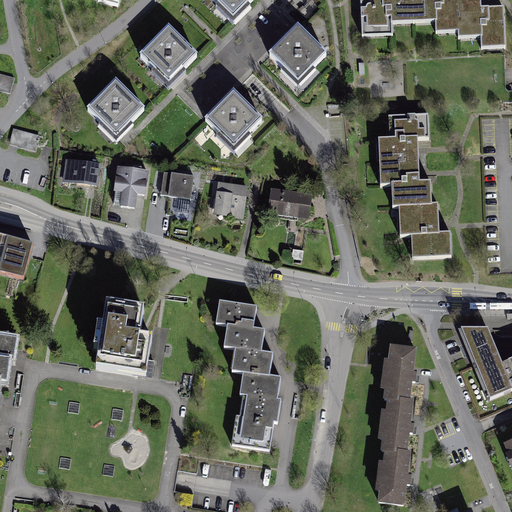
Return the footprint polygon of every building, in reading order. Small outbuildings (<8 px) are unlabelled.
[(251,0),(209,0),(232,21),(251,0)] [(359,0),(361,37),(392,36),(391,25),(436,23),(437,34),(458,33),(459,40),(482,39),(482,51),(506,50),(504,11),(481,12),(481,1),(469,1),(460,2),(459,0),(359,0)] [(197,58),(168,29),(139,58),(168,87),(197,58)] [(298,29),(269,58),(297,87),(326,58),(298,29)] [(0,91),(11,94),(15,77),(0,74),(0,91)] [(118,141),(145,113),(116,84),(88,112),(118,141)] [(261,122),(233,94),(204,123),(233,151),(261,122)] [(428,115),(389,117),(390,140),(380,140),(382,186),(390,186),(391,207),(396,207),(397,237),(411,236),(412,259),(452,258),(450,234),(440,235),(438,206),(431,206),(430,183),(421,184),(419,139),(429,138),(428,115)] [(38,152),(42,135),(13,128),(9,145),(38,152)] [(96,188),(98,168),(67,164),(64,184),(96,188)] [(148,175),(119,172),(116,193),(122,194),(120,209),(133,210),(135,196),(146,197),(148,175)] [(189,201),(192,180),(166,176),(163,197),(189,201)] [(244,187),(219,184),(216,215),(240,217),(244,187)] [(309,197),(273,192),(269,216),(306,221),(309,197)] [(33,247),(0,238),(0,274),(24,282),(30,258),(33,247)] [(217,330),(226,331),(222,353),(233,355),(259,358),(263,336),(253,334),(256,312),(220,307),(217,330)] [(142,314),(105,308),(95,372),(144,379),(150,340),(138,338),(142,314)] [(511,361),(501,366),(487,332),(461,331),(490,401),(511,392),(511,391),(511,389),(511,388),(511,361)] [(18,340),(0,337),(0,383),(1,384),(8,385),(12,362),(15,363),(18,340)] [(387,451),(380,503),(405,506),(411,454),(408,454),(414,403),(411,402),(417,350),(391,347),(385,397),(389,398),(382,451),(387,451)] [(280,384),(266,382),(270,360),(259,358),(233,355),(230,376),(241,378),(238,400),(243,401),(277,405),(280,384)] [(277,405),(243,401),(235,453),(268,457),(272,430),(280,431),(283,406),(277,405)]
